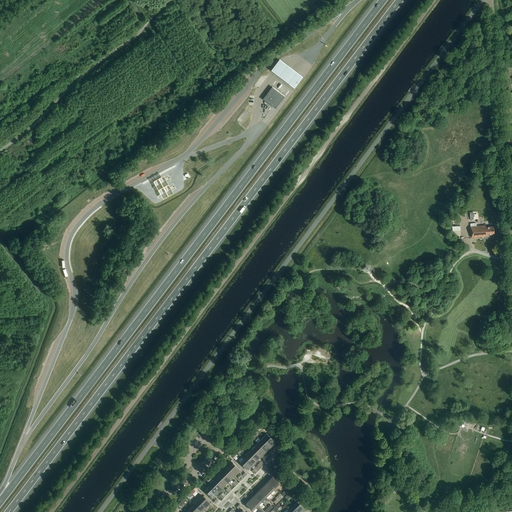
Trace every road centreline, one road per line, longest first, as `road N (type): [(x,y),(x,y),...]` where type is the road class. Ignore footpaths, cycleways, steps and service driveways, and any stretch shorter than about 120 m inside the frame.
road 1 (motorway): [(10,511),(399,0)]
road 2 (track): [(434,0),(51,511)]
road 3 (motorway): [(383,0),(0,501)]
road 4 (unclassified): [(493,17),(511,231)]
